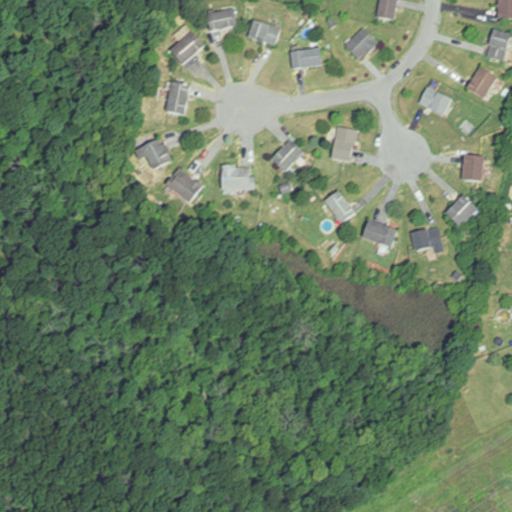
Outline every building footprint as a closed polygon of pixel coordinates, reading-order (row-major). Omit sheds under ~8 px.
[(398,0),(383,0),(380,18),(395,21),(398,0)] [(511,0),(499,0),(500,19),(511,18),(511,0)] [(212,31),(240,27),(238,10),(210,13),(212,31)] [(283,28),(255,20),(250,39),(278,46),(283,28)] [(347,46),(362,62),(380,44),(365,29),(347,46)] [(506,62),(511,38),(511,33),(496,29),(488,57),(506,62)] [(172,51),(185,65),(206,46),(194,32),(172,51)] [(293,52),(295,70),(324,67),(322,49),(293,52)] [(499,77),(482,68),(469,91),(487,100),(499,77)] [(190,114),(190,84),(171,84),(171,114),(190,114)] [(446,117),(454,100),(429,88),(421,105),(446,117)] [(333,160),(353,164),(359,132),(339,128),(333,160)] [(175,161),(163,137),(143,147),(154,171),(175,161)] [(273,160),(286,173),(306,154),(292,140),(273,160)] [(488,158),(467,155),(463,180),(483,184),(488,158)] [(256,191),(256,167),(223,167),(223,191),(256,191)] [(168,187),(192,204),(205,187),(181,169),(168,187)] [(341,191),(326,201),(342,225),(357,214),(341,191)] [(480,210),(465,196),(448,214),(462,228),(480,210)] [(394,249),(400,230),(370,221),(364,239),(394,249)] [(413,233),(417,252),(436,249),(437,254),(446,252),(441,228),(413,233)] [(340,248),(335,255),(331,252),(336,245),(340,248)]
